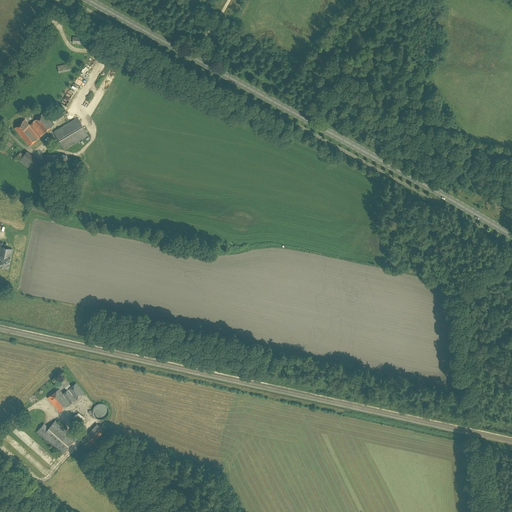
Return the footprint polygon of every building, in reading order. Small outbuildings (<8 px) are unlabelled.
[(59,73),(71,70),(70,64),(57,66),(59,73)] [(97,82),(99,78),(104,68),(100,66),(93,80),(97,82)] [(76,90),(65,101),(69,104),(68,105),(71,108),(74,104),(75,105),(83,96),(76,90)] [(54,125),(43,113),(29,125),(25,119),(14,128),(29,146),(54,125)] [(64,150),(88,136),(77,118),(53,132),(64,150)] [(32,171),(40,161),(27,151),(20,161),(19,161),(32,171)] [(58,164),(59,155),(46,155),(46,164),(58,164)] [(0,246),(0,266),(8,268),(11,257),(12,249),(0,246)] [(60,412),(84,393),(76,383),(62,394),(59,389),(47,398),(54,406),(60,412)] [(101,420),(102,420),(103,419),(104,419),(105,418),(106,417),(107,416),(108,415),(108,414),(109,413),(109,412),(109,410),(108,409),(108,408),(107,407),(106,406),(105,405),(104,404),(103,404),(102,404),(101,404),(99,404),(98,404),(97,404),(96,405),(95,406),(94,407),(93,408),(93,409),(93,410),(93,412),(93,413),(93,414),(93,415),(94,416),(95,417),(96,418),(97,419),(98,419),(99,420),(101,420)] [(38,413),(27,422),(32,429),(44,420),(38,413)] [(81,429),(85,423),(83,422),(84,421),(75,414),(70,420),(78,427),(79,427),(81,429)] [(75,438),(55,420),(48,428),(44,424),(37,432),(61,454),(75,438)] [(93,444),(105,431),(99,426),(87,439),(93,444)]
